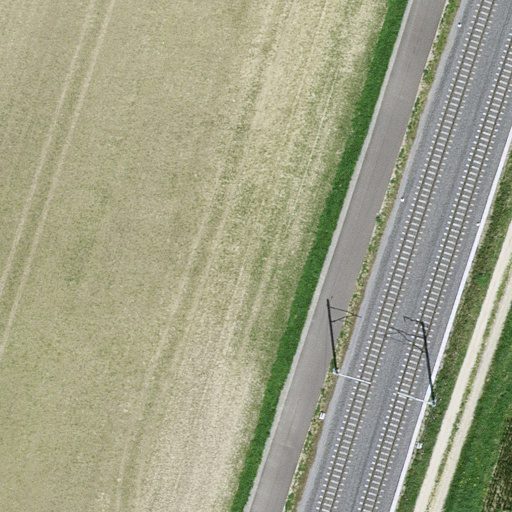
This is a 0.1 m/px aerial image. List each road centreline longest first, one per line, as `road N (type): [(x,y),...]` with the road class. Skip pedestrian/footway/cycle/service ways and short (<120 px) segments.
road 1 (track): [(428,0),(267,511)]
road 2 (track): [(439,511),(511,298)]
